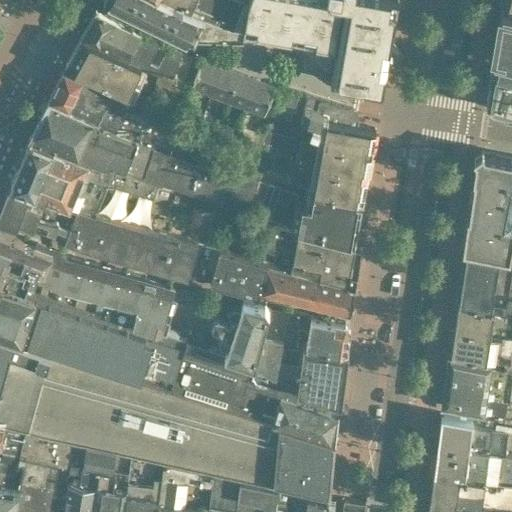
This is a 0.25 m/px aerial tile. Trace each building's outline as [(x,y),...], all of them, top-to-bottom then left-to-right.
[(234,28),(203,17),(189,11),(169,3),(163,0),(106,0),(108,1),(107,3),(110,4),(129,14),(133,16),(180,39),(187,42),(187,40),(193,40),(194,41),(195,40),(240,40),(248,2),(244,0),(234,28)] [(244,0),(243,0),(163,0),(169,3),(189,11),(203,17),(234,28),(244,0)] [(394,40),(397,19),(395,15),(398,0),(248,0),(248,2),(240,40),(243,40),(258,39),(273,41),(287,45),(302,53),(330,78),(330,80),(333,80),(347,90),(363,93),(380,88),(383,89),(383,86),(386,84),(387,78),(390,63),(388,60),(391,42),(394,40)] [(511,7),(500,4),(493,54),(495,55),(498,56),(496,65),(493,64),(492,65),(511,70),(511,7)] [(179,57),(182,51),(97,9),(81,35),(147,64),(160,70),(168,73),(172,75),(175,69),(177,63),(179,57)] [(81,35),(66,63),(99,78),(128,91),(134,93),(147,64),(81,35)] [(190,61),(193,55),(182,51),(179,57),(190,61)] [(190,61),(179,57),(177,63),(188,67),(190,61)] [(210,92),(220,64),(202,57),(191,86),(210,92)] [(145,98),(134,93),(128,91),(99,78),(66,63),(64,67),(49,97),(93,117),(116,127),(140,135),(182,148),(186,136),(199,141),(205,121),(145,98)] [(186,73),(188,67),(177,63),(175,69),(186,73)] [(228,99),(239,71),(220,64),(210,92),(228,99)] [(511,70),(492,65),(492,66),(495,67),(494,72),(491,74),(487,97),(492,103),(511,108),(511,70)] [(183,79),(186,73),(175,69),(172,75),(175,76),(183,79)] [(163,84),(168,73),(160,70),(155,81),(163,84)] [(246,106),(257,78),(239,71),(228,99),(246,106)] [(171,88),(175,76),(172,75),(168,73),(163,84),(171,88)] [(179,91),(183,79),(175,76),(171,88),(179,91)] [(265,113),(275,85),(257,78),(246,106),(265,113)] [(300,93),(301,91),(282,85),(279,86),(273,105),(271,112),(279,114),(288,116),(290,117),(298,92),(300,93)] [(353,107),(305,92),(304,94),(307,95),(304,104),(323,110),(343,117),(359,119),(359,117),(358,113),(356,110),(353,107)] [(256,185),(259,177),(260,173),(182,148),(140,135),(138,140),(90,122),(93,117),(49,97),(39,116),(30,135),(87,159),(109,165),(110,163),(159,179),(248,209),(251,201),(253,193),(256,185)] [(373,143),(375,127),(358,123),(359,119),(343,117),(323,110),(304,104),(300,113),(309,116),(307,122),(320,125),(318,141),(302,138),(295,162),(313,166),(309,189),(354,198),(359,199),(360,190),(364,190),(368,171),(360,168),(360,165),(368,167),(371,151),(363,150),(365,141),(373,143)] [(276,126),(279,114),(271,112),(267,123),(276,126)] [(276,126),(285,128),(288,116),(279,114),(276,126)] [(294,130),(297,118),(290,117),(288,116),(285,128),(294,130)] [(261,141),(269,144),(273,130),(266,128),(261,141)] [(277,145),(279,138),(280,132),(273,130),(269,144),(277,146),(277,145)] [(296,136),(280,132),(279,138),(294,142),(296,136)] [(18,165),(11,181),(70,205),(70,203),(96,210),(104,190),(117,195),(121,186),(152,197),(159,179),(110,163),(109,165),(87,159),(30,135),(26,145),(18,165)] [(292,149),(294,142),(279,138),(277,145),(292,149)] [(291,155),(292,149),(277,145),(277,146),(275,151),(291,155)] [(289,161),(291,155),(275,151),(274,157),(289,161)] [(511,156),(484,151),(477,156),(476,156),(473,174),(475,175),(470,203),(469,212),(468,212),(464,238),(463,244),(468,245),(511,256),(511,156)] [(287,168),(289,161),(274,157),(272,164),(287,168)] [(285,174),(287,168),(272,164),(271,166),(270,170),(285,174)] [(292,178),(285,174),(270,170),(269,174),(290,181),(292,178)] [(269,181),(259,177),(256,185),(267,189),(269,182),(269,181)] [(70,205),(11,181),(0,209),(0,216),(17,223),(17,222),(34,228),(85,247),(167,271),(188,276),(197,240),(96,210),(70,203),(70,205)] [(276,202),(282,186),(276,184),(270,199),(276,202)] [(264,196),(267,189),(256,185),(253,193),(264,196)] [(356,235),(362,205),(353,204),(354,198),(309,189),(306,202),(296,200),(298,192),(282,186),(276,202),(271,217),(276,219),(291,224),(355,240),(356,235)] [(261,204),(264,196),(253,193),(251,201),(261,204)] [(271,217),(276,202),(270,199),(265,215),(271,217)] [(259,212),(261,204),(251,201),(248,209),(259,212)] [(271,232),(265,251),(271,253),(268,261),(293,268),(319,275),(355,284),(361,246),(354,244),(355,240),(291,224),(287,242),(281,241),(283,235),(271,232)] [(167,308),(175,285),(150,277),(67,254),(0,228),(0,272),(148,325),(178,335),(180,329),(169,325),(173,310),(167,308)] [(507,306),(511,307),(511,256),(468,245),(459,298),(506,309),(507,306)] [(260,292),(268,261),(263,259),(247,255),(219,247),(215,262),(210,282),(223,285),(231,287),(260,294),(260,292)] [(351,312),(355,284),(319,275),(293,268),(268,261),(260,292),(289,300),(289,297),(351,312)] [(183,353),(188,338),(178,335),(148,325),(0,272),(0,332),(105,368),(141,379),(143,373),(173,383),(183,353)] [(210,312),(207,320),(209,325),(213,323),(213,324),(220,327),(223,326),(227,327),(225,331),(218,335),(222,343),(227,345),(213,341),(211,346),(255,361),(269,305),(268,305),(265,302),(243,297),(240,305),(235,303),(227,307),(231,314),(229,319),(224,315),(217,313),(216,313),(214,310),(210,312)] [(511,310),(506,309),(459,298),(459,300),(457,312),(455,326),(502,334),(504,331),(511,333),(511,310)] [(255,361),(254,364),(297,387),(296,390),(301,391),(340,401),(342,402),(345,380),(343,380),(344,372),(346,372),(349,351),(347,350),(306,343),(306,342),(296,340),(297,336),(293,335),(294,331),(285,329),(288,310),(287,310),(283,308),(279,308),(275,306),(269,305),(255,361)] [(347,350),(349,326),(346,321),(288,310),(285,329),(294,331),(293,335),(297,336),(296,340),(306,342),(306,343),(347,350)] [(511,333),(504,331),(502,334),(455,326),(451,351),(493,360),(511,363),(511,333)] [(331,493),(335,439),(228,406),(172,388),(141,379),(105,368),(0,332),(0,421),(3,422),(3,424),(26,430),(70,439),(87,442),(115,448),(131,452),(163,459),(212,469),(240,475),(278,483),(279,481),(308,488),(331,493)] [(255,361),(211,346),(188,338),(183,353),(173,383),(172,388),(228,406),(335,439),(338,413),(300,402),(303,391),(296,390),(297,387),(254,364),(255,361)] [(511,367),(492,363),(493,360),(451,351),(449,351),(446,372),(464,376),(465,371),(491,376),(491,375),(511,378),(511,367)] [(446,372),(442,403),(445,403),(461,405),(486,409),(485,413),(507,417),(511,382),(511,378),(491,375),(491,376),(465,371),(464,376),(446,372)] [(471,424),(472,417),(441,413),(437,443),(439,444),(505,452),(509,429),(471,424)] [(66,460),(69,446),(70,439),(26,430),(3,424),(3,425),(0,424),(0,447),(18,451),(59,460),(66,460)] [(65,496),(63,511),(92,511),(100,465),(112,467),(115,448),(87,442),(81,474),(80,480),(67,478),(65,496)] [(511,453),(505,452),(439,444),(437,443),(434,471),(436,472),(511,481),(511,453)] [(14,485),(18,451),(0,447),(0,511),(3,511),(17,511),(21,485),(14,485)] [(92,511),(122,511),(131,452),(115,448),(112,467),(100,465),(92,511)] [(51,511),(59,460),(18,451),(14,485),(21,485),(17,511),(51,511)] [(156,511),(163,459),(131,452),(122,511),(156,511)] [(208,511),(212,469),(163,459),(156,511),(208,511)] [(235,511),(240,475),(212,469),(208,511),(235,511)] [(511,481),(436,472),(434,471),(433,477),(431,492),(428,511),(448,511),(449,502),(456,503),(511,510),(511,481)] [(274,511),(278,483),(240,475),(235,511),(274,511)] [(278,483),(274,511),(304,511),(307,492),(308,488),(279,481),(278,483)] [(328,511),(330,496),(329,496),(307,492),(304,511),(328,511)] [(364,511),(366,498),(365,498),(365,501),(344,498),(341,511),(364,511)] [(511,511),(511,510),(456,503),(449,502),(448,511),(511,511)]
